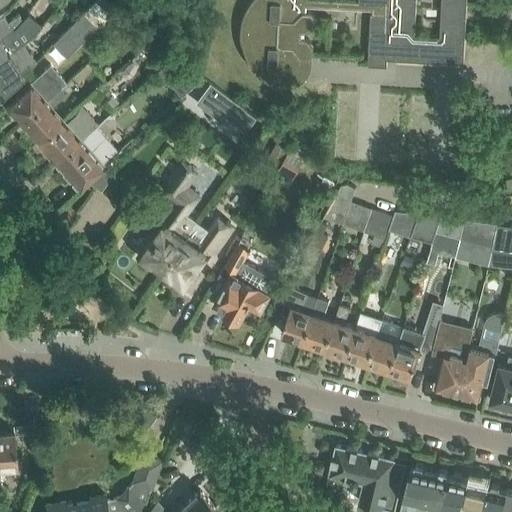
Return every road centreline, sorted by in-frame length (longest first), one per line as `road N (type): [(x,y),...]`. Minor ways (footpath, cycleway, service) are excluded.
road 1 (residential): [(511,445),(225,378)]
road 2 (residential): [(225,378),(0,365)]
road 3 (unclassified): [(320,511),(225,378)]
